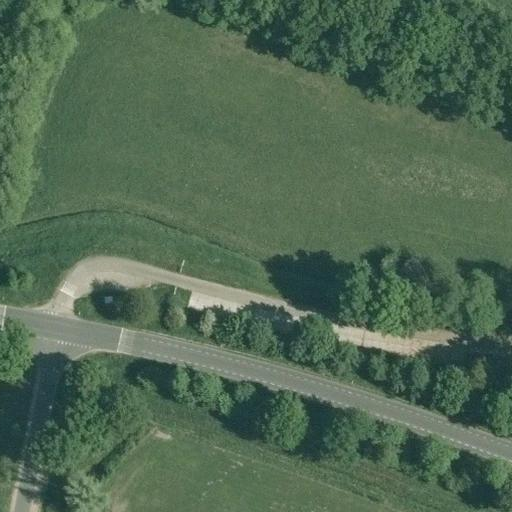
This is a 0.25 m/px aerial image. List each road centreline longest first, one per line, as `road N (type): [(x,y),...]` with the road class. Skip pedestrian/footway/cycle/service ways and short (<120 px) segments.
road 1 (tertiary): [(511,453),(181,352),(58,327)]
road 2 (unclassified): [(21,511),(58,327)]
